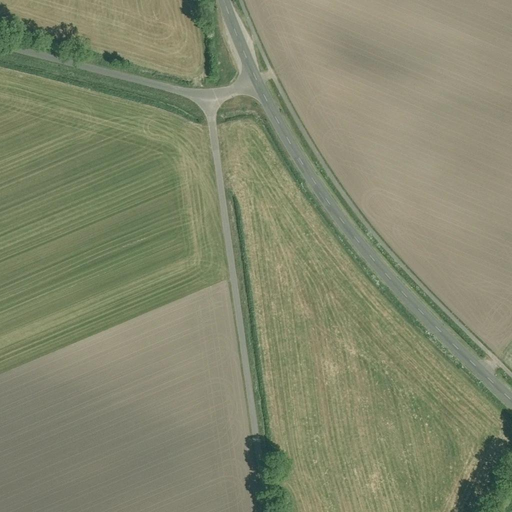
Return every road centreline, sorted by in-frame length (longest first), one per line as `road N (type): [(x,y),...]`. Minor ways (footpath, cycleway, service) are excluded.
road 1 (unclassified): [(264,511),(207,100)]
road 2 (tertiary): [(258,82),(306,170),(370,257),(511,401)]
road 3 (unclassified): [(207,100),(0,48)]
